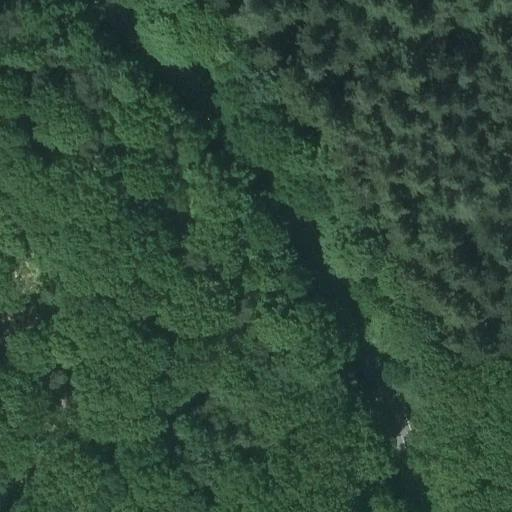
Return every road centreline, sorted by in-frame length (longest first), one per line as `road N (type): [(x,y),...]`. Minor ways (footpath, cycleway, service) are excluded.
road 1 (tertiary): [(423,511),(371,359),(293,217),(220,119),(101,0)]
road 2 (track): [(221,482),(230,451),(227,416),(149,287),(134,228),(112,187),(54,145),(0,90)]
road 3 (track): [(221,482),(0,330)]
road 4 (track): [(96,401),(0,487)]
